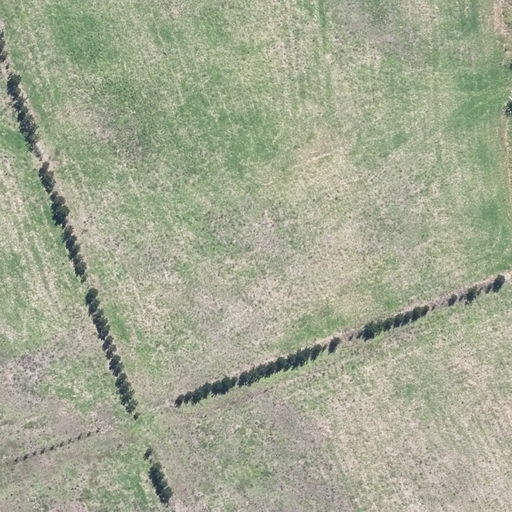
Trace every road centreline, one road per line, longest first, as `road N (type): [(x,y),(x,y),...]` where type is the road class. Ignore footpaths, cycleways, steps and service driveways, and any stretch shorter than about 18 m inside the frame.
road 1 (track): [(511,84),(425,124),(0,402)]
road 2 (track): [(195,511),(0,347)]
